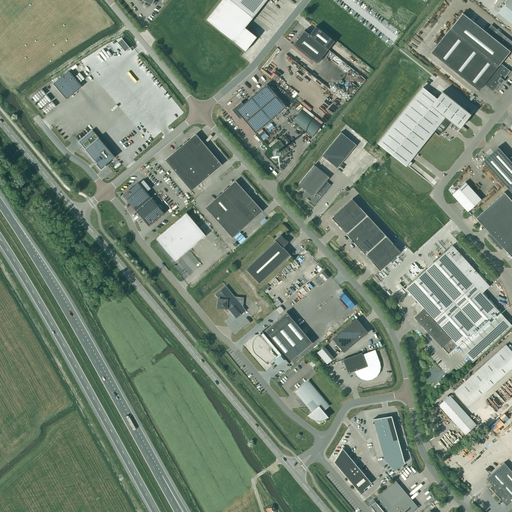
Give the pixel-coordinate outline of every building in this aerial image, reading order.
[(221,0),(206,20),(245,51),(257,37),(245,27),(267,0),(221,0)] [(511,0),(507,0),(497,13),(511,24),(511,0)] [(511,42),(491,26),(486,32),(463,13),(431,53),(479,91),(484,84),(491,90),(492,90),(494,90),(495,89),(500,83),(501,84),(504,81),(503,80),(508,74),(508,72),(508,71),(507,69),(500,64),(510,51),(509,50),(511,45),(511,42)] [(304,31),(293,45),(317,64),(328,49),(335,41),(316,26),(309,34),(304,31)] [(54,84),(67,99),(82,86),(69,71),(54,84)] [(446,80),(451,84),(455,80),(450,75),(446,80)] [(286,107),(267,84),(243,104),(241,101),(232,110),(240,119),(242,117),(256,133),(256,132),(285,108),(286,107)] [(471,114),(443,92),(437,99),(423,88),(378,144),(406,166),(434,131),(439,135),(450,121),(460,128),(471,114)] [(321,125),(302,109),(292,121),(312,137),(321,125)] [(92,130),(78,141),(95,161),(97,162),(96,163),(101,170),(106,166),(105,165),(115,157),(92,130)] [(341,132),(321,155),(337,168),(356,144),(341,132)] [(199,138),(196,134),(188,141),(187,140),(184,142),(185,143),(180,147),(179,146),(176,149),(177,150),(165,160),(191,190),(221,165),(221,164),(222,163),(220,161),(219,161),(215,156),(213,153),(212,154),(208,149),(209,148),(207,145),(206,146),(202,141),(203,141),(200,138),(199,138)] [(498,147),(483,161),(511,193),(511,192),(511,156),(509,159),(498,147)] [(314,165),(298,184),(305,190),(302,194),(315,204),(331,184),(327,181),(329,178),(314,165)] [(235,181),(205,208),(233,238),(263,210),(235,181)] [(149,226),(164,213),(138,182),(123,195),(149,226)] [(466,182),(452,194),(468,212),(481,200),(466,182)] [(511,257),(511,201),(504,192),(476,218),(489,232),(487,235),(501,250),(503,248),(511,257)] [(401,252),(352,199),(332,217),(380,270),(401,252)] [(187,212),(156,237),(172,257),(179,257),(206,234),(187,212)] [(235,240),(241,245),(246,239),(240,234),(235,240)] [(287,244),(289,241),(285,239),(281,235),(276,240),(276,241),(246,269),(260,284),(291,255),(284,247),(287,244)] [(511,326),(511,325),(498,310),(482,293),(490,286),(477,272),(479,270),(474,264),(471,266),(453,245),(405,288),(424,308),(414,317),(449,354),(458,346),(472,362),(511,326)] [(302,263),(312,254),(306,247),(296,256),(302,263)] [(303,271),(309,279),(324,268),(318,260),(303,271)] [(235,297),(226,286),(215,295),(218,299),(218,308),(227,308),(236,319),(246,310),(243,307),(244,298),(235,297)] [(341,286),(335,290),(346,303),(351,299),(341,286)] [(277,305),(282,301),(278,297),(273,300),(277,305)] [(313,343),(287,312),(263,332),(262,331),(263,333),(261,334),(257,337),(256,338),(255,339),(254,340),(254,341),(254,342),(253,343),(253,344),(253,345),(253,346),(253,347),(253,348),(253,349),(254,349),(254,350),(255,351),(255,352),(256,353),(268,363),(275,358),(278,362),(280,361),(281,362),(283,360),(282,359),(284,357),(289,364),(290,363),(289,363),(313,343)] [(366,332),(356,320),(334,339),(344,351),(366,332)] [(511,368),(511,351),(506,345),(454,391),(468,408),(511,368)] [(324,347),(317,353),(327,364),(334,358),(324,347)] [(362,352),(343,359),(348,374),(355,371),(358,376),(362,378),(367,380),(372,379),(376,376),(379,372),(380,367),(379,363),(375,350),(363,354),(362,352)] [(323,411),(330,406),(308,380),(296,390),(313,410),(307,415),(307,416),(308,415),(309,416),(310,417),(311,417),(312,418),(313,419),(314,419),(315,420),(316,420),(317,420),(318,420),(319,420),(320,420),(321,420),(322,420),(323,419),(324,419),(325,419),(326,418),(327,418),(328,417),(323,411)] [(476,425),(450,395),(438,405),(465,435),(476,425)] [(502,411),(489,423),(493,427),(506,415),(502,411)] [(391,416),(373,419),(385,459),(394,471),(404,463),(405,463),(391,416)] [(372,483),(342,448),(334,462),(361,494),(365,491),(364,489),(372,483)] [(507,506),(511,500),(511,471),(504,462),(486,478),(492,485),(488,489),(492,493),(494,491),(507,506)] [(375,511),(385,511),(407,494),(396,481),(376,497),(378,499),(370,506),(375,511)] [(433,501),(438,496),(434,493),(430,497),(433,501)] [(413,511),(418,508),(407,494),(385,511),(413,511)]
